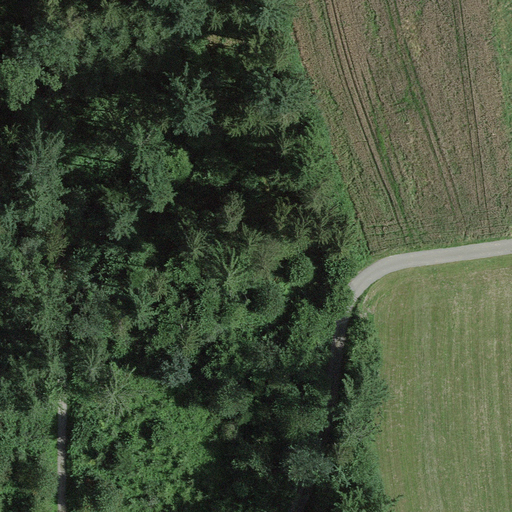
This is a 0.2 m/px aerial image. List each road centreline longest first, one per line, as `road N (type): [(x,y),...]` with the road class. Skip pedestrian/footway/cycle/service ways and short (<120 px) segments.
road 1 (track): [(67,511),(61,256),(27,0)]
road 2 (track): [(511,247),(356,279),(338,315),(328,422),(293,511)]
